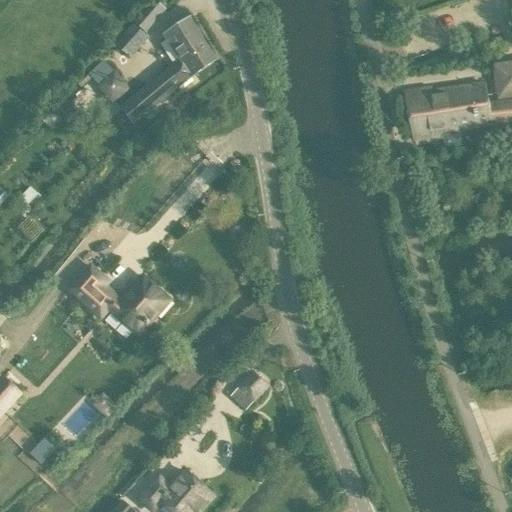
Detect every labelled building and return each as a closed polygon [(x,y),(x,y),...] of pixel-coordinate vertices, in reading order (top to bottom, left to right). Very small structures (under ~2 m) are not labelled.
[(154,0),(153,0),(134,24),(146,34),(167,10),(154,0)] [(122,107),(134,123),(193,78),(193,77),(220,57),(191,19),(165,38),(183,61),(122,107)] [(133,25),(115,46),(131,60),(149,39),(145,35),(133,25)] [(497,101),(511,98),(511,62),(492,65),(497,101)] [(91,79),(55,112),(44,122),(49,127),(62,116),(74,129),(90,113),(78,99),(94,85),(96,87),(114,71),(108,65),(104,68),(100,63),(87,75),(91,79)] [(511,127),(511,104),(489,108),(485,84),(430,93),(429,89),(405,93),(413,141),(439,137),(439,133),(491,125),(492,130),(511,127)] [(144,322),(149,327),(171,302),(144,278),(123,302),(104,286),(87,306),(102,319),(109,311),(135,334),(144,322)] [(239,388),(231,397),(246,411),(248,409),(269,386),(253,372),(238,388),(239,388)] [(2,375),(0,376),(0,419),(23,394),(2,375)] [(162,503),(171,511),(197,511),(213,495),(187,472),(173,489),(160,477),(140,500),(154,511),(162,503)] [(112,511),(136,511),(123,500),(122,502),(112,511)]
